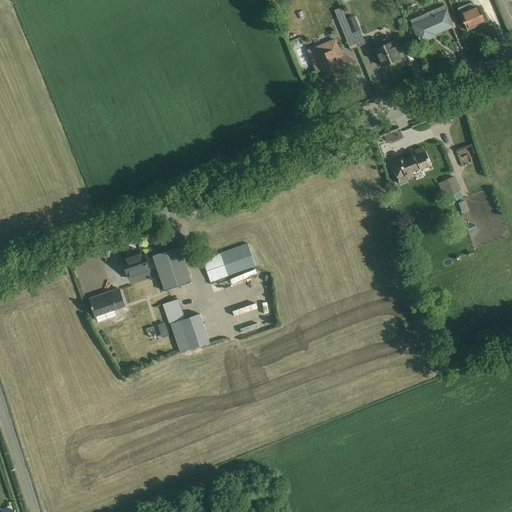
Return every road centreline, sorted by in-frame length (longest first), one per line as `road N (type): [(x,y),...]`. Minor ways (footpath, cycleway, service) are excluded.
road 1 (tertiary): [(511,66),(0,274)]
road 2 (track): [(113,511),(270,451)]
